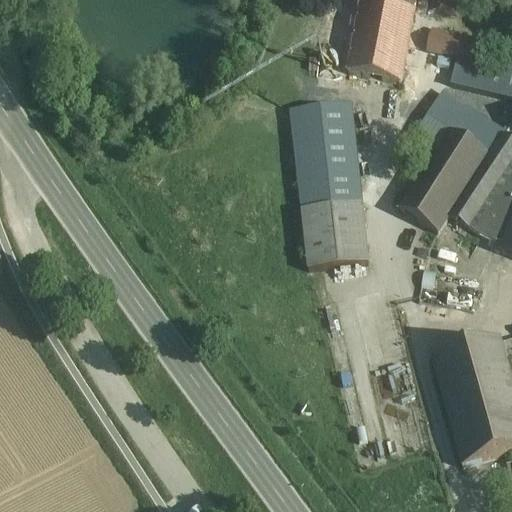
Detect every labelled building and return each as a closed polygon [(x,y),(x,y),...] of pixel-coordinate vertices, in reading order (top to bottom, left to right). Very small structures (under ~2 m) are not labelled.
[(417,0),(362,0),(347,77),(401,87),(417,0)] [(459,61),(453,88),(511,100),(511,70),(476,62),(480,41),(432,31),(427,54),(459,61)] [(450,135),(489,159),(503,137),(444,100),(430,122),(450,135)] [(291,115),(291,120),(309,274),(368,267),(350,108),(291,115)] [(450,135),(419,183),(400,212),(439,237),(489,159),(450,135)] [(511,228),(501,257),(511,261),(511,228)] [(442,307),(443,306),(452,308),(455,298),(423,291),(421,302),(442,307)] [(500,342),(432,361),(462,471),(511,456),(511,384),(502,348),(500,342)] [(511,345),(502,348),(511,384),(511,345)]
